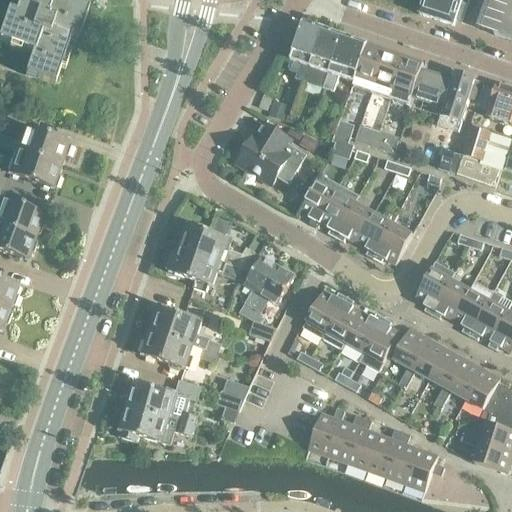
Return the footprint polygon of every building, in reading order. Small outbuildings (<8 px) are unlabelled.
[(77,37),(77,35),(87,8),(64,0),(18,0),(14,13),(8,11),(0,32),(0,41),(32,53),(25,73),(54,84),(71,35),(77,37)] [(424,0),(419,14),(454,25),(462,0),(424,0)] [(511,0),(487,0),(477,30),(511,42),(511,0)] [(302,28),(291,61),(288,69),(290,72),(297,74),(295,80),(306,83),(322,35),(302,28)] [(322,35),(306,83),(325,90),(342,41),(322,35)] [(342,41),(325,90),(334,93),(339,78),(354,83),(366,49),(342,41)] [(372,95),(385,55),(366,49),(354,83),(352,88),(372,95)] [(385,55),(372,95),(390,101),(403,61),(385,55)] [(412,97),(413,98),(422,72),(423,68),(403,61),(390,101),(409,107),(412,97)] [(0,71),(0,94),(5,96),(12,71),(1,67),(0,71)] [(5,96),(16,99),(24,75),(12,71),(5,96)] [(459,134),(475,82),(476,80),(455,74),(453,82),(422,72),(413,98),(444,108),(438,127),(459,134)] [(511,89),(497,84),(487,113),(486,118),(511,126),(511,89)] [(273,101),(272,113),(286,115),(288,103),(273,101)] [(349,145),(351,140),(355,127),(340,122),(333,140),(349,145)] [(272,190),(279,179),(290,186),(308,156),(287,144),(290,140),(266,126),(257,139),(255,138),(235,168),(272,190)] [(0,136),(0,147),(17,153),(18,152),(60,166),(63,156),(67,157),(71,146),(67,145),(68,142),(26,128),(21,143),(0,136)] [(374,150),(379,137),(358,129),(353,143),(374,150)] [(495,190),(498,181),(502,172),(508,152),(511,141),(472,129),(463,157),(457,177),(495,190)] [(320,144),(306,136),(300,146),(313,154),(320,144)] [(379,137),(374,150),(392,156),(397,143),(379,137)] [(349,162),(352,152),(354,147),(349,145),(333,140),(332,143),(335,144),(331,156),(349,162)] [(511,149),(509,153),(508,152),(502,172),(511,175),(511,149)] [(439,171),(457,177),(463,157),(445,151),(439,171)] [(18,152),(17,153),(10,176),(51,190),(52,187),(56,189),(60,178),(56,176),(60,166),(18,152)] [(367,165),(370,156),(357,152),(354,160),(367,165)] [(396,174),(399,166),(388,162),(385,171),(396,174)] [(399,166),(396,174),(408,178),(411,170),(399,166)] [(300,214),(312,220),(309,225),(318,229),(320,225),(319,224),(340,186),(321,176),(300,214)] [(427,185),(439,189),(442,180),(430,177),(427,185)] [(335,239),(355,204),(359,197),(340,186),(319,224),(320,225),(331,231),(328,235),(335,239)] [(0,226),(34,238),(36,235),(39,236),(43,225),(39,223),(43,214),(0,199),(0,226)] [(355,204),(335,239),(344,244),(347,239),(357,245),(374,215),(355,204)] [(389,212),(384,221),(374,215),(357,245),(368,252),(366,256),(373,260),(392,225),(393,226),(398,217),(389,212)] [(236,269),(247,275),(257,257),(246,250),(242,257),(227,251),(231,241),(209,233),(211,230),(191,223),(181,250),(226,265),(226,266),(236,269)] [(413,237),(393,226),(392,225),(373,260),(382,265),(384,260),(396,267),(413,237)] [(34,238),(0,226),(0,252),(26,262),(29,253),(33,254),(37,243),(33,242),(34,238)] [(457,245),(469,248),(471,240),(460,236),(457,245)] [(481,252),(484,244),(471,240),(469,248),(481,252)] [(226,265),(181,250),(178,257),(175,256),(170,270),(173,271),(172,274),(196,283),(193,290),(206,295),(208,288),(212,289),(217,275),(242,284),(247,275),(236,269),(226,266),(226,265)] [(500,258),(511,261),(511,258),(511,252),(502,250),(500,258)] [(248,319),(278,268),(260,258),(244,286),(254,292),(240,315),(248,319)] [(436,264),(432,271),(415,302),(426,308),(423,313),(431,317),(451,281),(455,274),(436,264)] [(254,323),(262,326),(265,320),(260,317),(269,301),(280,307),(297,279),(278,268),(248,319),(254,323)] [(0,307),(9,310),(10,306),(14,308),(18,297),(14,295),(18,286),(0,279),(0,307)] [(439,321),(442,317),(453,323),(470,291),(451,281),(431,317),(439,321)] [(489,302),(493,293),(475,283),(470,292),(470,291),(453,323),(464,329),(461,333),(469,338),(489,302)] [(304,331),(323,341),(347,299),(338,294),(336,298),(325,292),(304,331)] [(508,312),(498,307),(503,298),(493,293),(489,302),(469,338),(477,342),(480,337),(490,343),(491,344),(508,312)] [(323,341),(341,351),(342,351),(346,344),(345,344),(362,313),(351,307),(354,302),(347,299),(323,341)] [(511,304),(508,312),(491,344),(490,343),(487,348),(496,353),(498,348),(511,355),(511,353),(511,350),(511,304)] [(9,310),(0,307),(0,332),(3,325),(7,326),(11,315),(7,313),(9,310)] [(211,340),(197,336),(202,323),(199,322),(198,318),(189,316),(186,318),(161,309),(160,311),(157,310),(153,322),(156,323),(152,334),(193,347),(205,351),(219,355),(222,346),(210,342),(211,340)] [(374,320),(362,313),(345,344),(346,344),(364,354),(383,319),(376,315),(374,320)] [(391,324),(383,319),(364,354),(384,365),(401,335),(389,328),(391,324)] [(262,326),(254,323),(250,336),(271,344),(277,331),(262,326)] [(429,341),(411,331),(394,361),(408,369),(412,371),(429,341)] [(185,371),(193,347),(152,334),(149,343),(146,342),(142,354),(145,355),(144,357),(170,366),(171,369),(179,372),(182,370),(185,371)] [(447,351),(429,341),(412,371),(408,369),(404,377),(411,381),(415,373),(430,381),(447,351)] [(295,342),(290,353),(294,355),(299,344),(295,342)] [(215,365),(219,355),(205,351),(201,361),(215,365)] [(430,381),(444,389),(448,391),(465,361),(447,351),(430,381)] [(309,367),(313,360),(302,353),(297,361),(309,367)] [(313,360),(309,367),(319,373),(323,365),(313,360)] [(465,361),(448,391),(444,389),(439,398),(446,402),(451,393),(467,402),(484,372),(465,361)] [(484,372),(467,402),(486,413),(501,386),(503,382),(484,372)] [(346,387),(350,380),(339,374),(335,382),(346,387)] [(411,381),(404,377),(398,387),(406,391),(411,381)] [(350,380),(346,387),(357,394),(361,386),(350,380)] [(245,402),(250,389),(228,382),(223,393),(222,393),(222,394),(245,402)] [(129,408),(196,429),(199,419),(187,415),(187,413),(177,409),(179,400),(176,399),(176,396),(173,395),(173,392),(164,389),(162,392),(136,384),(135,387),(132,386),(129,398),(132,399),(129,408)] [(486,413),(490,415),(488,424),(511,431),(511,394),(511,391),(501,386),(486,413)] [(240,413),(245,402),(222,394),(218,406),(240,413)] [(446,402),(439,398),(434,407),(441,410),(446,402)] [(209,417),(213,418),(234,426),(240,413),(218,406),(213,404),(209,417)] [(196,429),(129,408),(128,412),(125,411),(121,423),(124,424),(122,433),(162,445),(171,447),(175,434),(193,439),(196,429)] [(309,451),(328,458),(342,422),(345,413),(337,410),(334,420),(322,415),(309,451)] [(353,426),(342,422),(328,458),(348,465),(364,420),(356,417),(353,426)] [(372,423),(364,420),(348,465),(367,472),(380,436),(369,432),(372,423)] [(511,431),(488,424),(482,440),(481,444),(511,454),(511,431)] [(392,441),(380,436),(367,472),(386,479),(403,434),(395,431),(392,441)] [(411,437),(403,434),(386,479),(405,486),(418,450),(407,446),(411,437)] [(474,438),(463,434),(461,442),(471,445),(474,438)] [(480,448),(475,464),(508,475),(511,461),(511,454),(481,444),(482,440),(474,438),(471,445),(480,448)] [(444,470),(439,468),(436,467),(439,458),(418,450),(405,486),(425,494),(432,474),(441,478),(444,470)]
